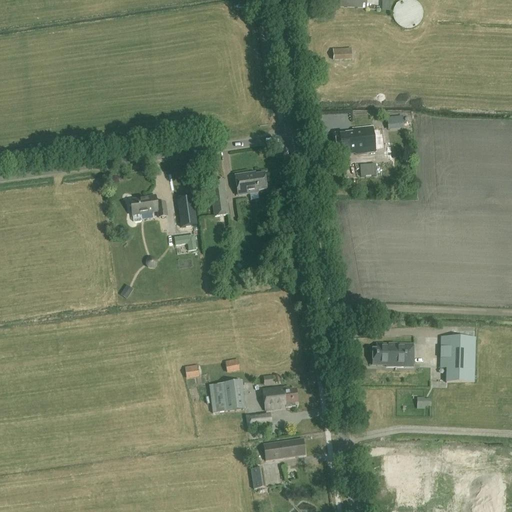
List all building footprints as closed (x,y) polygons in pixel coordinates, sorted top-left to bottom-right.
[(367,0),(340,0),(340,8),(367,9),(367,0)] [(390,0),(387,0),(382,0),(382,12),(389,12),(390,0)] [(352,49),(332,50),(333,61),(352,60),(352,49)] [(404,115),(389,116),(389,129),(405,128),(404,115)] [(376,152),(373,127),(353,129),(353,132),(336,134),(338,153),(350,152),(350,154),(356,153),(356,154),(376,152)] [(382,165),(379,165),(379,163),(364,162),(364,173),(381,174),(382,165)] [(258,193),(258,191),(267,190),(264,174),(255,175),(255,173),(235,177),(238,197),(258,193)] [(361,184),(361,174),(352,175),(352,185),(361,184)] [(209,182),(214,218),(229,216),(224,180),(209,182)] [(158,218),(167,217),(165,203),(152,205),(151,197),(142,198),(143,199),(130,201),(132,216),(153,213),(158,213),(158,218)] [(193,199),(177,201),(181,228),(197,226),(193,199)] [(446,383),(474,383),(475,338),(441,338),(441,369),(447,369),(446,383)] [(377,345),(377,351),(373,351),(373,365),(386,365),(386,367),(406,367),(406,345),(377,345)] [(227,374),(240,372),(238,360),(225,362),(227,374)] [(187,380),(199,378),(198,366),(185,368),(187,380)] [(209,386),(212,414),(245,410),(242,382),(209,386)] [(295,404),(298,404),(296,390),(290,391),(290,387),(263,391),(266,412),(281,409),(281,408),(286,407),(286,409),(295,408),(295,404)] [(248,428),(271,426),(270,414),(247,416),(248,428)] [(264,446),(266,462),(305,456),(303,440),(264,446)] [(438,454),(430,454),(430,464),(463,464),(463,456),(458,456),(458,450),(438,450),(438,454)] [(402,459),(387,458),(387,468),(402,469),(402,459)] [(254,490),(266,488),(263,468),(251,470),(254,490)] [(436,503),(455,503),(455,474),(437,473),(436,503)] [(405,505),(424,507),(426,489),(430,489),(431,479),(409,477),(405,505)]
